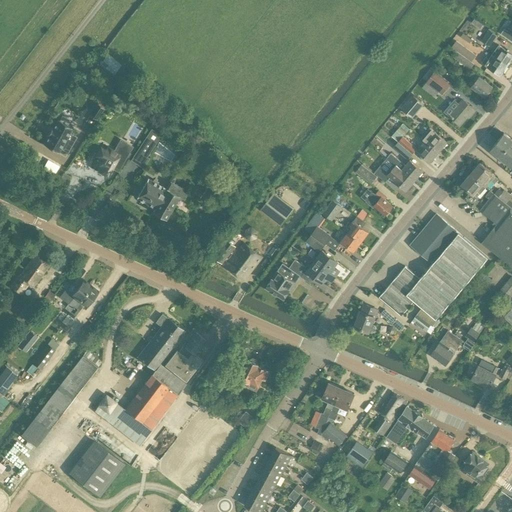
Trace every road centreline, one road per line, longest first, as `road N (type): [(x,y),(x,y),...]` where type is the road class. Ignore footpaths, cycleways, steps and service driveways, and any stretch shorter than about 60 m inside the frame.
road 1 (tertiary): [(319,351),(0,204)]
road 2 (residential): [(319,351),(340,304),(511,89)]
road 3 (tertiary): [(511,437),(319,351)]
road 4 (residential): [(224,506),(319,351)]
